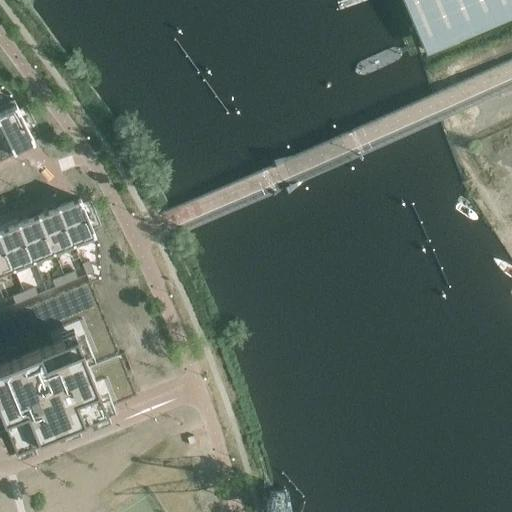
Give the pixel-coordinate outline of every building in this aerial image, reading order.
[(504,0),(403,0),(406,5),(419,36),(504,0)] [(476,37),(472,21),(438,30),(442,46),(476,37)] [(454,90),(456,96),(459,103),(460,104),(462,104),(463,103),(463,101),(457,89),(456,88),(455,88),(454,89),(454,90)] [(14,99),(0,105),(0,120),(15,150),(34,141),(14,99)] [(398,115),(400,121),(403,128),(404,129),(406,129),(407,128),(407,126),(402,114),(400,113),(399,113),(398,114),(398,115)] [(0,120),(0,157),(15,150),(0,120)] [(340,141),(343,146),(346,153),(347,154),(348,154),(350,153),(349,152),(344,139),(343,138),(341,138),(340,139),(340,141)] [(272,166),(282,187),(297,180),(288,159),(272,166)] [(218,195),(220,200),(223,207),(224,209),(226,209),(227,207),(227,206),(222,194),(221,192),(219,193),(218,193),(218,195)] [(80,197),(59,206),(76,247),(97,239),(80,197)] [(59,206),(39,214),(56,255),(76,247),(59,206)] [(39,214),(19,223),(36,264),(56,255),(39,214)] [(19,223),(0,230),(0,233),(14,267),(13,268),(14,272),(36,264),(19,223)] [(0,233),(0,273),(13,268),(14,267),(0,233)] [(90,260),(82,263),(87,274),(94,271),(90,260)] [(75,270),(64,275),(67,282),(78,278),(75,270)] [(64,275),(52,279),(56,287),(67,282),(64,275)] [(90,279),(0,315),(0,409),(15,445),(137,395),(90,279)] [(35,287),(24,291),(27,299),(38,294),(35,287)] [(24,291),(12,296),(16,303),(27,299),(24,291)]
